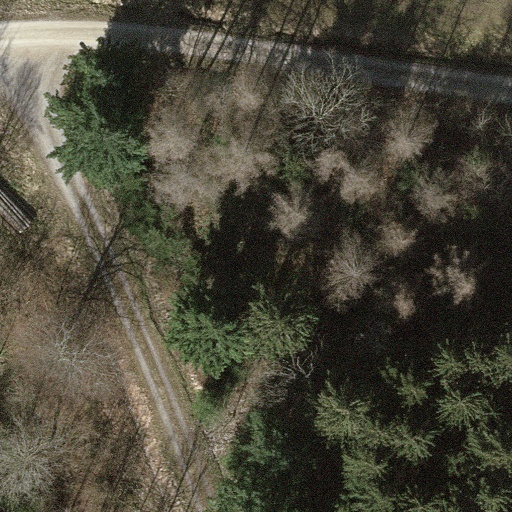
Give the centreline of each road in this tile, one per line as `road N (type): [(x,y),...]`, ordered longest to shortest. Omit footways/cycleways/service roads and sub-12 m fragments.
road 1 (track): [(6,33),(160,378),(209,511)]
road 2 (track): [(0,34),(128,32),(511,90)]
